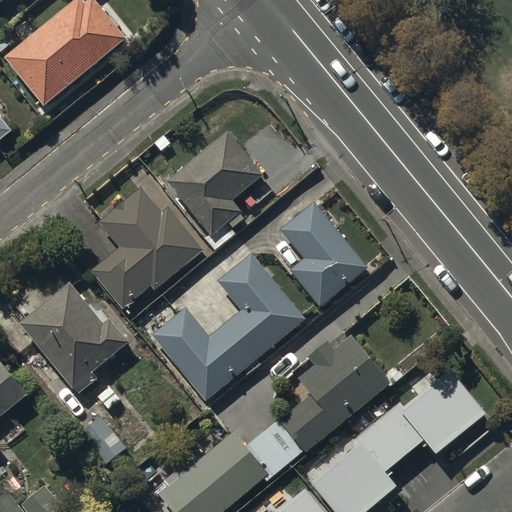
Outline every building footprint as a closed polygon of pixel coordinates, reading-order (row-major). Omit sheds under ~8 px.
[(72,0),(5,56),(45,104),(126,37),(95,0),(72,0)] [(0,137),(10,129),(0,116),(0,137)] [(263,174),(229,130),(166,179),(210,235),(242,211),(232,198),(263,174)] [(203,249),(168,207),(162,212),(140,185),(98,220),(120,247),(93,270),(124,307),(151,285),(154,289),(203,249)] [(367,267),(314,201),(280,228),(305,258),(292,269),(320,305),(367,267)] [(207,400),(305,318),(250,253),(218,281),(242,309),(210,336),(185,307),(152,335),(207,400)] [(68,282),(19,322),(78,392),(97,376),(93,371),(130,340),(110,316),(102,322),(68,282)] [(391,380),(352,334),(336,348),(328,338),(307,355),(315,364),(299,377),(311,392),(279,420),(306,452),(391,380)] [(0,415),(27,394),(0,359),(0,415)] [(491,420),(452,371),(273,511),(374,511),(401,491),(390,477),(426,449),(437,463),(491,420)] [(126,446),(100,415),(80,432),(106,463),(126,446)] [(219,511),(267,472),(233,431),(186,470),(181,465),(162,481),(166,485),(162,489),(154,481),(143,490),(153,503),(162,496),(175,511),(219,511)] [(53,511),(62,505),(44,484),(21,505),(27,511),(53,511)] [(23,511),(2,485),(0,485),(0,511),(23,511)]
